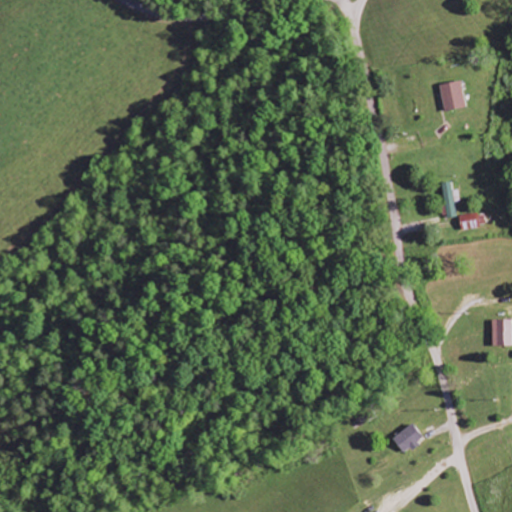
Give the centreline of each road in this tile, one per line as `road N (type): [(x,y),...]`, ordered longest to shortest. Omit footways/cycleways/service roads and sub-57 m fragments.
road 1 (residential): [(475,511),(435,351),(405,288),(380,137),(342,0)]
road 2 (residential): [(294,0),(200,19),(124,0)]
